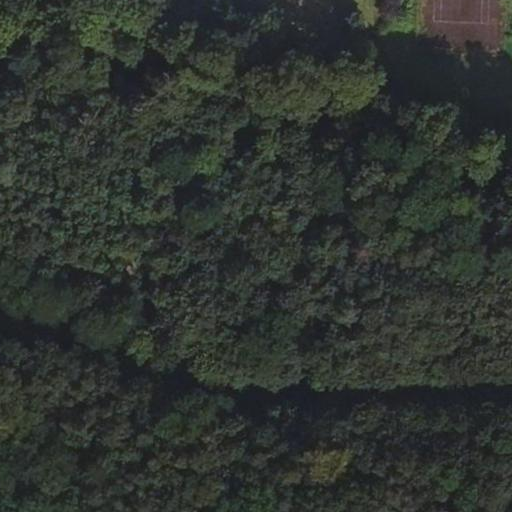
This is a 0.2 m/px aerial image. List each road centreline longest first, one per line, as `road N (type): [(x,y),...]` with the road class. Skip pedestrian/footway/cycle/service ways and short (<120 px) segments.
road 1 (track): [(0,35),(128,66),(511,184)]
road 2 (tertiary): [(511,394),(245,403),(191,391),(38,321),(0,315)]
